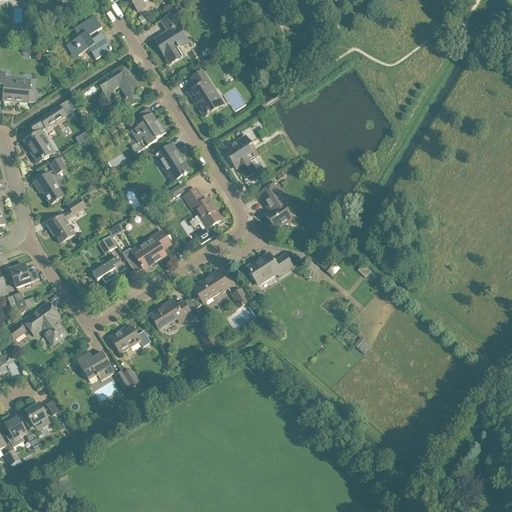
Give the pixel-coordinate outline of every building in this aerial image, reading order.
[(143,4),(144,3),(149,0),(130,0),(138,13),(145,8),(143,4)] [(169,65),(178,60),(185,56),(179,47),(188,42),(171,16),(161,22),(167,32),(154,41),(169,65)] [(94,17),(85,22),(73,30),(79,39),(74,42),(71,44),(70,47),(75,56),(79,56),(82,54),(82,55),(89,50),(96,61),(112,50),(102,35),(98,38),(95,34),(102,29),(94,17)] [(124,65),(116,70),(95,84),(98,90),(100,88),(108,100),(116,95),(113,91),(119,87),(126,98),(123,100),(128,109),(140,101),(135,94),(140,90),(124,65)] [(0,95),(4,95),(3,102),(28,104),(28,103),(37,103),(38,91),(30,91),(30,84),(6,82),(6,79),(6,78),(6,73),(0,72),(0,95)] [(202,72),(200,73),(191,79),(197,87),(188,94),(203,118),(224,105),(202,72)] [(36,135),(24,143),(37,164),(54,153),(52,154),(45,142),(48,140),(43,131),(66,117),(59,107),(30,126),(34,133),(35,133),(36,135)] [(134,123),(135,123),(130,126),(133,130),(132,131),(140,144),(141,143),(145,149),(157,141),(156,140),(166,134),(158,121),(155,123),(150,116),(152,115),(149,109),(140,114),(138,115),(141,119),(134,123)] [(125,117),(115,123),(118,127),(127,121),(125,117)] [(87,132),(80,137),(83,143),(91,138),(87,132)] [(236,144),(233,146),(225,151),(236,170),(239,168),(246,179),(255,173),(249,163),(257,158),(244,137),(236,143),(236,144)] [(170,147),(162,152),(155,157),(160,164),(163,162),(175,182),(183,177),(184,178),(186,176),(186,175),(190,173),(177,152),(174,154),(170,147)] [(66,169),(59,159),(50,164),(57,175),(66,169)] [(49,174),(44,177),(36,182),(51,206),(64,197),(49,174)] [(172,199),(172,200),(188,189),(184,184),(169,194),(169,195),(164,198),(166,203),(172,199)] [(276,231),(284,225),(292,220),(279,198),(283,196),(275,184),(258,195),(270,213),(266,216),(276,231)] [(196,190),(187,195),(183,198),(191,211),(194,209),(207,230),(205,231),(205,232),(222,221),(208,200),(204,203),(196,190)] [(129,198),(132,207),(138,206),(135,197),(129,198)] [(80,200),(69,207),(72,211),(74,215),(85,208),(80,200)] [(55,221),(47,226),(51,233),(53,232),(56,236),(61,245),(70,239),(75,236),(65,221),(63,217),(62,216),(55,221)] [(114,238),(124,231),(120,224),(110,231),(114,238)] [(130,250),(122,255),(134,274),(142,269),(144,271),(162,259),(165,257),(162,251),(170,246),(161,232),(153,238),(155,240),(133,254),(130,250)] [(98,244),(105,255),(117,248),(110,237),(98,244)] [(247,269),(252,277),(258,285),(266,280),(265,279),(278,270),(281,275),(292,267),(285,256),(274,263),(269,255),(247,269)] [(126,272),(121,264),(118,259),(111,264),(111,263),(93,274),(97,282),(102,279),(105,284),(97,289),(93,284),(88,287),(94,296),(98,293),(103,300),(116,291),(110,282),(115,279),(117,281),(119,279),(117,277),(125,272),(125,273),(126,272)] [(36,272),(28,274),(25,265),(9,270),(16,289),(31,284),(31,283),(39,280),(36,272)] [(378,277),(363,265),(358,271),(366,278),(369,275),(376,280),(378,277)] [(192,288),(198,297),(191,302),(196,310),(206,303),(205,302),(221,291),(222,293),(229,288),(219,271),(192,288)] [(241,309),(249,304),(240,290),(232,295),(241,309)] [(21,293),(14,296),(19,309),(21,315),(27,310),(21,293)] [(12,312),(19,309),(14,296),(8,298),(12,312)] [(197,312),(196,310),(191,302),(189,300),(184,303),(183,301),(176,306),(173,301),(149,316),(159,331),(179,318),(182,323),(192,316),(191,315),(197,312)] [(67,336),(56,321),(59,318),(49,304),(23,322),(34,337),(42,331),(53,346),(67,336)] [(12,343),(27,333),(21,324),(6,334),(12,343)] [(196,331),(209,351),(218,345),(205,325),(196,331)] [(109,338),(114,347),(120,355),(139,343),(142,347),(144,348),(151,343),(144,332),(138,336),(132,327),(127,331),(125,328),(109,338)] [(365,355),(373,347),(363,337),(355,346),(365,355)] [(114,374),(107,361),(102,353),(92,359),(89,353),(76,361),(89,382),(97,376),(101,382),(114,374)] [(130,370),(123,374),(130,386),(131,388),(140,383),(136,376),(134,377),(130,370)] [(115,377),(124,390),(130,386),(123,374),(122,373),(115,377)] [(130,386),(124,390),(128,397),(134,393),(131,388),(130,386)] [(53,402),(46,406),(53,417),(60,413),(53,402)] [(50,424),(44,413),(39,405),(25,413),(33,426),(34,426),(37,432),(50,424)] [(21,438),(27,435),(17,418),(5,425),(10,435),(6,437),(13,449),(23,442),(21,438)] [(35,452),(41,449),(33,437),(28,440),(35,452)] [(11,466),(20,461),(14,451),(5,456),(11,466)]
